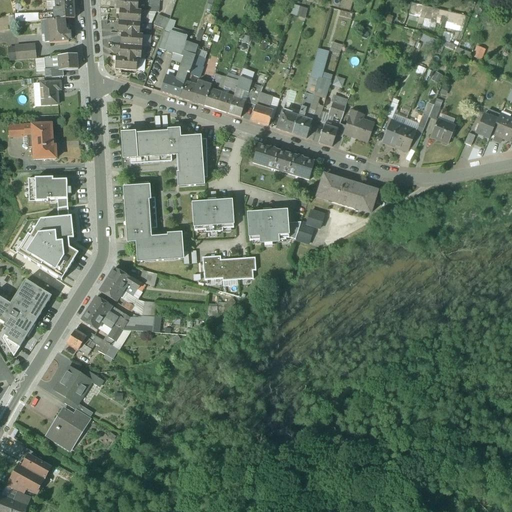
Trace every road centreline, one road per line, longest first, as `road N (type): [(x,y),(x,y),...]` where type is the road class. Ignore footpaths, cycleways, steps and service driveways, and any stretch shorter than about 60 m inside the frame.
road 1 (residential): [(90,79),(377,174),(440,177),(511,166)]
road 2 (tertiary): [(90,79),(99,258),(0,426)]
